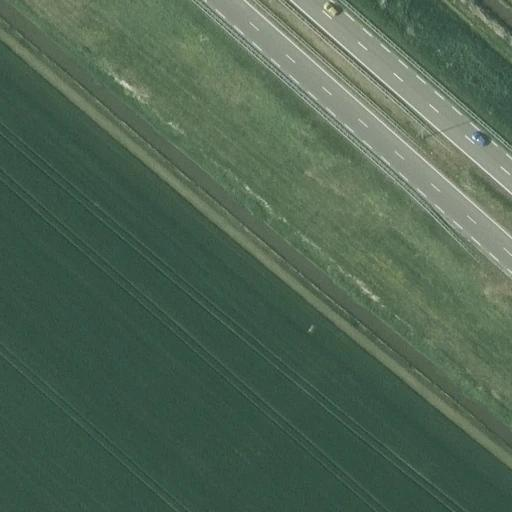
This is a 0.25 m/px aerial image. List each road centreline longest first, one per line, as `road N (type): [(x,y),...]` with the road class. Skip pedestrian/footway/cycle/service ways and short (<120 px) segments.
road 1 (primary): [(219,0),(511,257)]
road 2 (primary): [(511,169),(320,0)]
